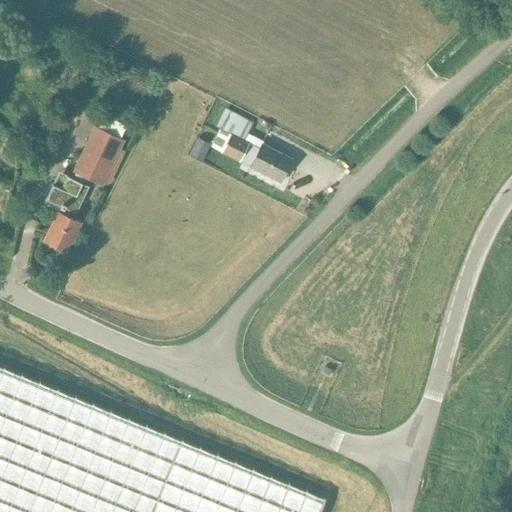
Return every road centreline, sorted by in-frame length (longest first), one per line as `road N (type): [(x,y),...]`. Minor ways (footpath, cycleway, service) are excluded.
road 1 (unclassified): [(198,379),(245,301),(433,104),(511,38)]
road 2 (tertiary): [(511,193),(467,275),(409,474)]
road 3 (unclassified): [(409,474),(198,379)]
road 4 (unclassified): [(198,379),(0,289)]
